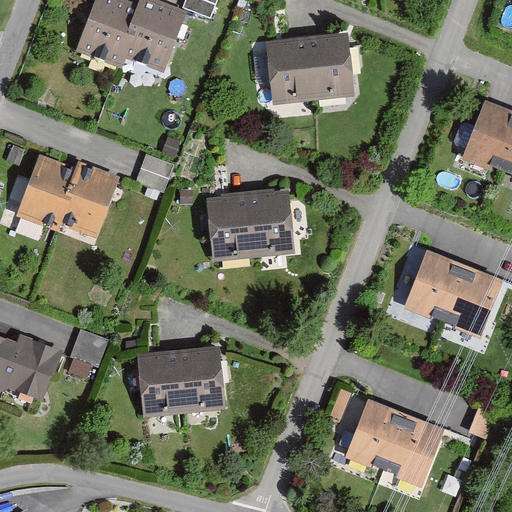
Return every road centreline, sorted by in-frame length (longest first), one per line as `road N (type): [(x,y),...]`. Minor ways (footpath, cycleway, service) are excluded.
road 1 (residential): [(263,511),(471,0)]
road 2 (residential): [(222,511),(64,475),(0,480)]
road 3 (unknown): [(383,216),(225,157)]
